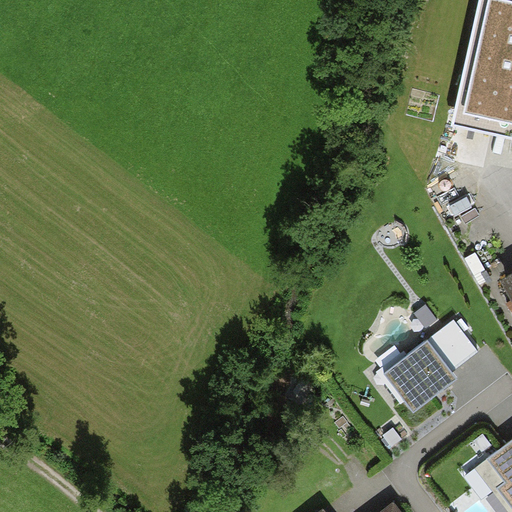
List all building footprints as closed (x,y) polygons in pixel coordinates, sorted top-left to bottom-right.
[(511,0),(480,0),(454,123),(511,135),(511,0)] [(511,274),(501,281),(511,299),(511,274)] [(479,347),(456,318),(431,337),(429,334),(385,369),(414,406),(455,373),(452,369),(479,347)] [(511,438),(489,456),(506,479),(496,486),(511,506),(511,438)] [(493,511),(488,501),(469,510),(470,511),(493,511)]
